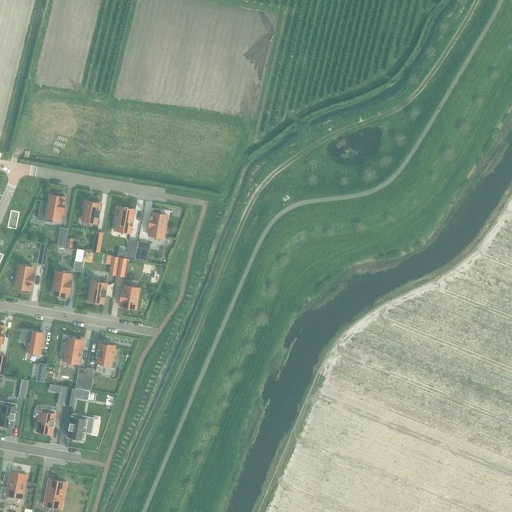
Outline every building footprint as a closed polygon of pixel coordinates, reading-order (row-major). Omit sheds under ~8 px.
[(64,200),(64,195),(63,194),(59,193),(57,194),(57,196),(49,195),(48,204),(41,202),(38,219),(52,222),(53,219),(60,220),(61,214),(63,214),(65,201),(64,200)] [(85,201),(82,221),(97,223),(98,217),(100,205),(94,204),(95,203),(85,201)] [(114,215),(113,223),(115,223),(114,230),(130,233),(132,226),(133,220),(130,219),(132,209),(128,208),(124,208),(120,207),(119,216),(114,215)] [(150,216),(148,229),(150,229),(148,235),(163,238),(167,215),(160,214),(160,212),(159,211),(154,210),(153,211),(152,216),(150,216)] [(61,228),(58,245),(64,246),(67,229),(61,228)] [(96,231),(93,251),(100,252),(103,233),(96,231)] [(138,241),(135,259),(147,261),(150,244),(138,241)] [(41,243),(39,256),(46,257),(48,245),(41,243)] [(77,249),(75,261),(81,262),(84,251),(77,249)] [(116,274),(119,257),(113,256),(110,273),(116,274)] [(120,257),(117,274),(124,275),(127,258),(120,257)] [(27,293),(29,292),(30,287),(31,287),(34,274),(32,273),(33,267),(18,265),(14,287),(22,289),(21,291),(22,292),(27,293)] [(65,300),(66,299),(67,293),(69,294),(71,280),(69,280),(71,274),(56,271),(52,294),(59,295),(59,297),(60,299),(65,300)] [(106,290),(105,290),(106,283),(92,281),(88,300),(103,303),(106,290)] [(121,306),(136,309),(139,287),(125,285),(124,290),(122,290),(120,303),(121,303),(121,306)] [(26,351),(40,354),(44,333),(28,330),(25,344),(27,345),(26,351)] [(80,340),(76,339),(72,338),(68,337),(67,346),(62,346),(61,353),(63,354),(62,361),(78,364),(80,356),(81,356),(82,350),(78,350),(80,340)] [(97,356),(96,363),(111,365),(115,346),(99,343),(97,356)] [(39,363),(36,381),(43,382),(46,364),(39,363)] [(79,368),(76,388),(83,389),(86,370),(79,368)] [(87,368),(83,389),(91,390),(94,369),(87,368)] [(0,401),(0,426),(5,427),(5,425),(6,426),(12,427),(13,425),(15,414),(14,413),(16,404),(0,401)] [(40,411),(36,431),(46,433),(52,434),(52,432),(54,421),(54,420),(55,414),(54,414),(54,411),(42,409),(41,412),(40,411)] [(68,429),(64,440),(70,441),(69,443),(75,444),(76,442),(79,442),(79,441),(81,435),(87,437),(92,419),(71,415),(69,429),(68,429)] [(7,490),(1,489),(0,493),(0,500),(5,502),(6,497),(22,500),(27,477),(11,474),(7,490)] [(49,479),(44,505),(61,508),(66,483),(49,479)]
